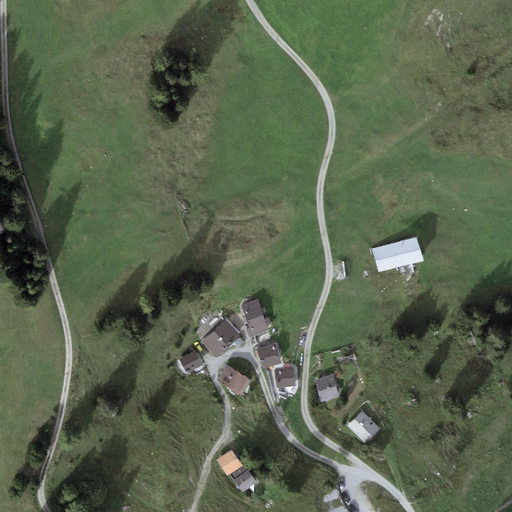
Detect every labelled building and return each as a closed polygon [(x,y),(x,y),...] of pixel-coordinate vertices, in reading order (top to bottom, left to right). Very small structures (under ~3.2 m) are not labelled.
[(417,235),(372,248),(379,272),(424,258),(417,235)] [(244,317),(249,339),(268,334),(263,313),(244,317)] [(218,357),(240,336),(224,321),(203,342),(218,357)] [(273,345),(256,350),(262,368),(278,363),(273,345)] [(196,351),(180,359),(187,373),(203,366),(196,351)] [(251,381),(227,366),(217,380),(241,396),(251,381)] [(292,368),(277,369),(279,386),(294,385),(292,368)] [(317,381),(323,399),(339,394),(334,377),(317,381)] [(360,410),(348,422),(367,441),(379,429),(360,410)] [(232,450),(219,460),(229,473),(242,464),(232,450)] [(248,470),(235,481),(244,491),(256,479),(248,470)]
